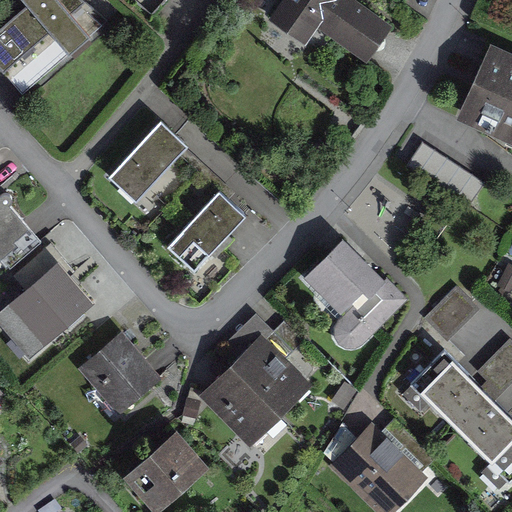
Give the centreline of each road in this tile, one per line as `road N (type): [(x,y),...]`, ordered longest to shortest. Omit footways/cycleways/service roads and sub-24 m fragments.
road 1 (residential): [(451,0),(362,154),(240,291),(205,316),(174,309),(61,178)]
road 2 (residential): [(61,178),(178,38),(199,0)]
